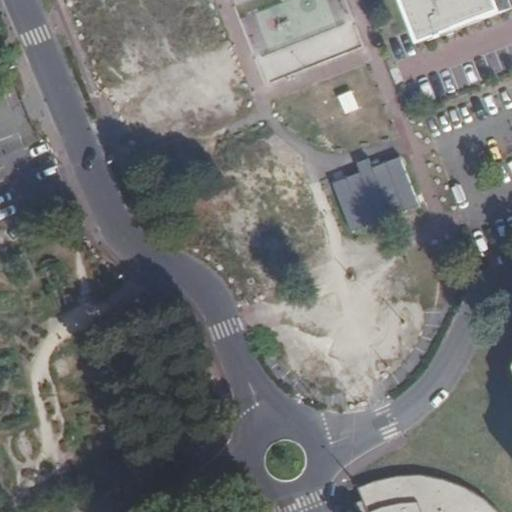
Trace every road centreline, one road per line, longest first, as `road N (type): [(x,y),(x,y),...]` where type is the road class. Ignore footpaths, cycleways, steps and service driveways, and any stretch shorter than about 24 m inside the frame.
road 1 (residential): [(19,0),(112,216),(143,252),(205,285),(262,427)]
road 2 (residential): [(511,279),(482,299),(443,376),(423,397),(322,447)]
